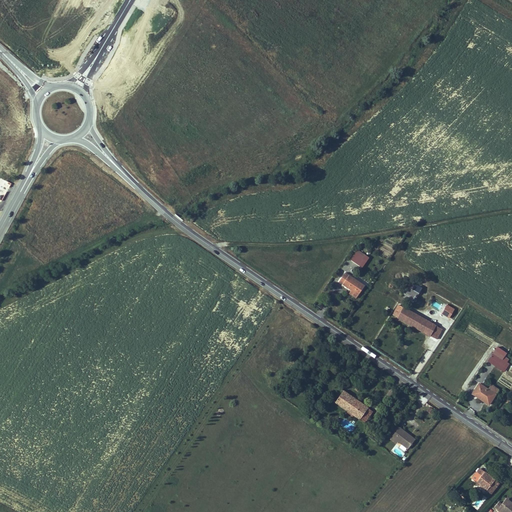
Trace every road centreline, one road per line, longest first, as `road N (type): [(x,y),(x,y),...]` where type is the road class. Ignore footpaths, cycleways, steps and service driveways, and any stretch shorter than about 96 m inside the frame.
road 1 (secondary): [(121,171),(181,227),(511,450)]
road 2 (track): [(209,246),(322,242),(511,210)]
